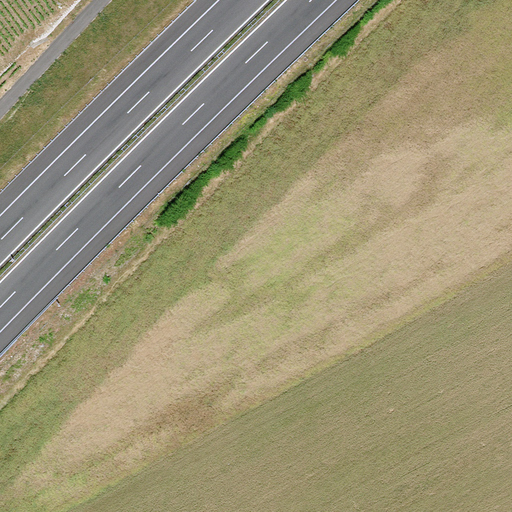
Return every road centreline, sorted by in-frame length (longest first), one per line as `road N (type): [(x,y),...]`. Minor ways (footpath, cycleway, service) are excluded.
road 1 (motorway): [(0,309),(312,0)]
road 2 (motorway): [(242,0),(0,239)]
road 3 (track): [(101,0),(0,109)]
